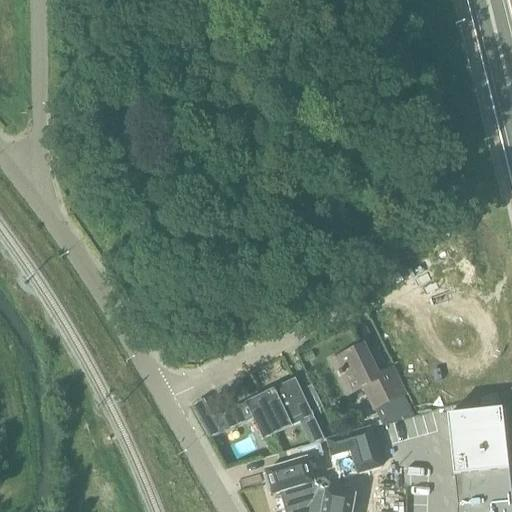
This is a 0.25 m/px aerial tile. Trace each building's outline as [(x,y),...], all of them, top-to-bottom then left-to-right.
[(344,357),(331,363),(335,371),(337,370),(350,396),(360,392),(372,414),(376,412),(383,427),(415,418),(405,397),(407,396),(394,371),(378,379),(365,350),(346,359),(344,357)] [(264,392),(265,396),(247,404),(263,441),(314,418),(297,381),(284,387),(282,383),(264,392)] [(241,419),(236,409),(217,418),(221,428),(241,419)] [(511,511),(511,485),(504,411),(448,417),(458,507),(458,511),(511,511)] [(247,425),(227,432),(235,453),(254,446),(247,425)] [(342,439),(353,478),(376,471),(364,433),(342,439)] [(268,475),(265,476),(270,494),(273,493),(274,496),(281,494),(286,511),(301,511),(327,482),(325,480),(314,483),(308,461),(267,472),(268,475)] [(327,482),(301,511),(352,511),(356,497),(329,492),(330,485),(327,482)]
